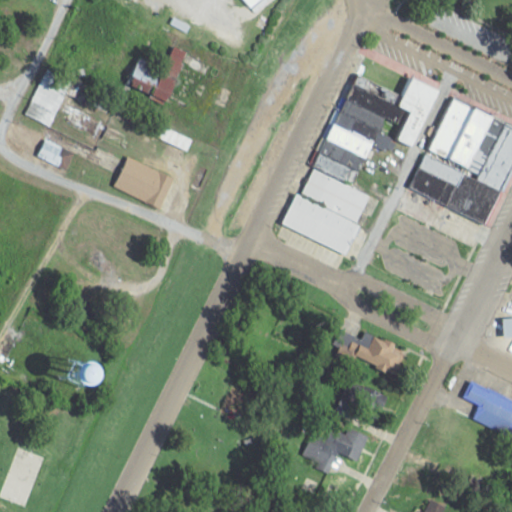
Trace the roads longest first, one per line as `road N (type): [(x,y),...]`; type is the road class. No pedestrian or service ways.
road 1 (residential): [(114,511),(342,52),(371,9)]
road 2 (residential): [(362,511),(511,218)]
road 3 (residential): [(242,257),(77,188),(0,144),(15,91)]
road 4 (residential): [(511,369),(252,237)]
road 5 (residential): [(511,92),(396,34),(365,0)]
